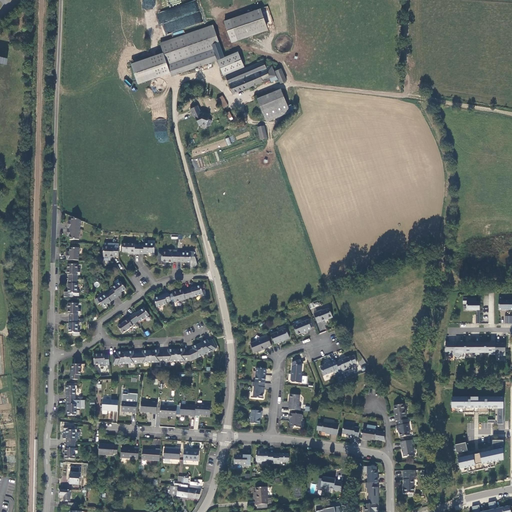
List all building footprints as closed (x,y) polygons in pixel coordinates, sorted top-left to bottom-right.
[(164,34),(203,23),(197,0),(157,12),(164,34)] [(225,21),(231,39),(267,26),(261,9),(225,21)] [(138,82),(215,54),(212,44),(219,42),(213,25),(161,43),(164,52),(132,64),(138,82)] [(217,59),(223,75),(244,67),(239,52),(224,57),(219,42),(212,44),(215,54),(217,59)] [(263,61),(241,70),(249,88),(251,86),(252,86),(270,78),(276,76),(271,67),(266,69),(263,61)] [(286,81),(281,68),(275,71),(280,83),(286,81)] [(234,93),(249,88),(241,70),(227,76),(234,93)] [(281,90),(258,100),(263,114),(265,117),(265,109),(268,102),(282,92),(281,90)] [(290,111),(282,92),(268,102),(265,109),(265,117),(266,121),(290,111)] [(223,96),(218,99),(223,108),(228,105),(223,96)] [(202,112),(201,113),(198,105),(190,109),(193,117),(195,116),(198,124),(200,124),(202,124),(208,126),(210,125),(212,121),(208,119),(210,115),(202,112)] [(261,139),(267,137),(264,125),(258,127),(261,139)] [(68,224),(68,228),(81,230),(82,221),(72,217),(72,221),(72,224),(68,224)] [(81,230),(68,228),(68,233),(71,233),(70,237),(70,240),(80,240),(81,230)] [(135,245),(135,244),(123,244),(122,252),(130,252),(130,254),(139,254),(139,245),(135,245)] [(144,244),(144,245),(139,245),(139,254),(144,254),(144,253),(154,253),(155,244),(144,244)] [(109,245),(109,247),(103,247),(103,257),(104,257),(104,261),(110,261),(110,257),(114,257),(114,256),(118,256),(119,248),(114,248),(114,245),(109,245)] [(79,248),(70,248),(70,252),(70,256),(67,256),(67,260),(79,261),(79,248)] [(168,250),(168,253),(162,252),(161,262),(172,263),(172,262),(177,262),(177,253),(177,250),(172,250),(168,250)] [(188,254),(177,253),(177,262),(191,262),(191,258),(193,258),(194,252),(189,252),(188,254)] [(69,275),(69,279),(77,279),(78,275),(80,275),(80,270),(78,270),(78,264),(68,264),(68,275),(69,275)] [(79,291),(77,291),(77,279),(69,279),(69,284),(69,293),(74,293),(74,296),(79,296),(79,291)] [(112,288),(113,289),(109,292),(114,299),(118,296),(117,295),(126,289),(121,282),(112,288)] [(187,290),(189,298),(200,295),(201,297),(206,295),(204,290),(202,290),(200,286),(187,290)] [(172,293),(175,303),(181,301),(181,303),(186,302),(185,299),(189,298),(187,290),(182,291),(182,290),(172,293)] [(109,292),(100,298),(99,297),(94,300),(97,305),(100,303),(103,308),(111,302),(114,299),(109,292)] [(164,295),(154,298),(156,307),(167,304),(166,302),(171,301),(168,293),(163,294),(164,295)] [(475,310),(479,310),(479,303),(475,303),(475,299),(462,299),(462,304),(465,304),(465,310),(475,310)] [(498,310),(508,310),(508,300),(498,300),(498,310)] [(81,310),(78,310),(78,304),(68,303),(68,314),(69,314),(69,319),(78,319),(78,314),(81,314),(81,310)] [(131,316),(136,323),(139,320),(140,321),(149,315),(144,308),(135,314),(135,313),(131,316)] [(314,313),(313,314),(317,323),(328,319),(332,318),(329,309),(327,309),(323,311),(321,310),(314,313)] [(118,326),(122,333),(132,326),(132,325),(136,323),(131,316),(123,321),(124,322),(118,326)] [(303,321),(293,326),(296,333),(298,334),(302,332),(303,334),(307,332),(307,331),(311,329),(306,318),(302,320),(303,321)] [(80,330),(78,330),(78,319),(69,319),(69,323),(69,333),(74,333),(74,335),(80,335),(80,330)] [(283,340),(289,338),(285,329),(275,333),(274,331),(270,333),(275,344),(278,342),(278,344),(283,342),(283,340)] [(271,346),(267,335),(260,338),(261,340),(250,344),(254,353),(261,350),(261,351),(265,349),(265,348),(271,346)] [(200,344),(205,355),(216,349),(212,340),(208,342),(207,340),(200,344)] [(447,356),(454,356),(454,343),(444,343),(444,353),(447,353),(447,356)] [(454,343),(454,356),(454,357),(458,357),(458,355),(461,355),(461,353),(464,353),(464,343),(454,343)] [(464,343),(464,353),(474,353),(474,343),(464,343)] [(474,353),(474,355),(478,355),(478,353),(484,353),(484,343),(474,343),(474,353)] [(484,343),(484,353),(488,353),(488,355),(494,355),(494,353),(494,343),(484,343)] [(504,343),(494,343),(494,353),(498,353),(498,356),(504,356),(504,343)] [(189,351),(191,361),(205,355),(200,344),(192,347),(193,349),(189,351)] [(175,350),(176,362),(191,361),(189,351),(184,351),(184,349),(175,350)] [(168,352),(163,352),(164,362),(176,362),(175,350),(168,350),(168,352)] [(142,353),(138,354),(138,363),(151,363),(150,351),(142,351),(142,353)] [(150,351),(151,363),(164,362),(163,352),(159,353),(159,351),(150,351)] [(117,355),(112,355),(113,365),(126,364),(125,352),(117,353),(117,355)] [(125,352),(126,364),(138,363),(138,354),(133,354),(133,352),(125,352)] [(109,365),(109,355),(104,355),(104,354),(93,355),(94,365),(100,364),(100,367),(105,367),(104,365),(109,365)] [(340,360),(335,362),(339,371),(340,373),(344,371),(343,370),(348,368),(347,367),(352,365),(352,364),(356,363),(353,356),(350,357),(350,356),(347,357),(346,359),(344,359),(344,357),(339,359),(340,360)] [(291,381),(292,382),(302,383),(302,378),(301,378),(302,366),(299,360),(292,363),(291,381)] [(326,364),(320,366),(324,375),(334,371),(335,373),(339,371),(335,362),(335,360),(331,362),(330,360),(326,362),(326,364)] [(81,364),(72,364),(72,375),(70,375),(70,379),(79,380),(79,375),(81,375),(81,364)] [(256,369),(255,382),(265,383),(266,370),(256,369)] [(253,398),(262,399),(263,392),(264,392),(265,383),(255,382),(253,382),(253,387),(254,387),(253,398)] [(66,386),(66,400),(75,400),(75,388),(77,388),(77,383),(71,383),(71,386),(66,386)] [(132,414),(136,414),(138,395),(138,394),(128,393),(128,395),(123,394),(121,412),(132,412),(132,414)] [(300,396),(290,395),(290,401),(289,401),(288,406),(289,406),(289,409),(301,411),(301,407),(299,406),(300,396)] [(451,398),(451,409),(462,409),(464,409),(464,413),(473,413),(473,409),(477,409),(477,413),(487,413),(487,409),(494,409),(496,409),(496,416),(494,416),(494,420),(487,420),(487,423),(496,423),(496,425),(502,425),(502,397),(451,398)] [(118,411),(119,401),(103,399),(102,410),(118,411)] [(80,400),(75,400),(66,400),(66,405),(67,405),(67,415),(76,415),(76,408),(80,408),(80,400)] [(152,414),(156,414),(157,403),(141,402),(140,412),(152,413),(152,414)] [(394,417),(395,421),(397,421),(406,419),(405,416),(406,415),(405,410),(404,410),(403,404),(393,406),(395,417),(394,417)] [(195,416),(196,406),(181,405),(180,415),(190,416),(190,417),(195,417),(195,416)] [(211,406),(196,405),(196,406),(195,416),(200,416),(200,415),(210,416),(211,406)] [(172,418),(176,418),(177,407),(161,406),(160,416),(172,417),(172,418)] [(251,410),(250,423),(260,424),(261,416),(262,416),(262,412),(251,410)] [(303,415),(290,414),(289,419),(292,419),(291,427),(292,428),(293,428),(294,427),(300,428),(301,420),(302,420),(303,415)] [(406,419),(397,421),(398,426),(396,426),(397,431),(399,430),(400,437),(409,435),(407,424),(409,424),(408,419),(406,419)] [(337,435),(339,424),(334,423),(333,424),(323,422),(322,431),(328,432),(328,434),(337,435)] [(358,437),(360,428),(355,427),(355,426),(344,424),(343,433),(349,434),(349,437),(354,438),(354,436),(358,437)] [(375,440),(377,430),(376,430),(376,427),(368,425),(367,429),(364,428),(362,439),(367,440),(367,439),(375,440)] [(77,433),(77,428),(77,427),(72,427),(72,426),(64,426),(64,431),(66,431),(66,444),(75,444),(75,439),(79,439),(79,433),(77,433)] [(412,440),(400,442),(401,450),(402,450),(403,457),(413,455),(411,444),(413,444),(412,440)] [(496,448),(496,450),(492,451),(479,454),(479,451),(471,453),(472,456),(459,458),(459,457),(464,456),(464,452),(467,451),(465,443),(454,445),(460,470),(467,468),(468,473),(494,467),(493,462),(503,460),(503,441),(492,441),(492,448),(496,448)] [(75,444),(66,444),(66,449),(65,448),(65,459),(75,459),(75,453),(78,453),(78,449),(75,449),(75,444)] [(117,454),(118,447),(114,447),(114,445),(99,444),(98,454),(113,455),(113,454),(117,454)] [(138,459),(139,448),(135,448),(134,449),(121,448),(121,458),(138,459)] [(180,460),(180,449),(176,448),(176,450),(164,449),(163,459),(180,460)] [(159,461),(160,450),(156,449),(156,450),(143,450),(142,460),(159,461)] [(189,449),(184,449),(183,460),(198,462),(199,451),(189,450),(189,449)] [(266,450),(256,450),(255,460),(257,462),(260,462),(261,461),(267,461),(267,462),(273,462),(273,453),(273,452),(268,452),(266,450)] [(250,465),(251,453),(246,453),(246,454),(235,454),(233,456),(233,464),(241,464),(242,465),(246,466),(246,465),(250,465)] [(288,453),(273,453),(273,462),(273,463),(279,463),(279,462),(288,462),(288,453)] [(79,485),(80,468),(70,467),(70,473),(71,473),(71,474),(70,474),(69,483),(70,483),(70,484),(79,485)] [(378,471),(368,471),(368,483),(377,483),(378,482),(378,478),(378,471)] [(415,474),(404,474),(404,487),(403,487),(404,493),(414,493),(414,480),(416,480),(415,474)] [(334,490),(341,491),(342,482),(335,481),(336,479),(326,477),(327,477),(323,476),(322,479),(319,478),(317,489),(323,490),(324,487),(334,488),(334,490)] [(377,483),(366,483),(366,488),(368,488),(368,493),(369,493),(369,504),(377,504),(379,504),(378,487),(377,488),(377,483)] [(178,487),(171,486),(169,495),(177,495),(178,487)] [(189,489),(178,487),(177,495),(177,496),(188,498),(189,489)] [(266,487),(255,488),(256,493),(256,496),(254,496),(255,500),(256,505),(257,505),(267,504),(271,504),(270,498),(267,499),(266,487)] [(201,491),(189,489),(188,498),(195,498),(199,499),(201,491)] [(60,490),(60,496),(64,496),(64,501),(70,502),(71,490),(60,490)] [(501,511),(501,508),(496,509),(495,502),(491,503),(493,511),(501,511)] [(493,511),(491,503),(488,504),(489,511),(485,511),(484,511),(493,511)]
